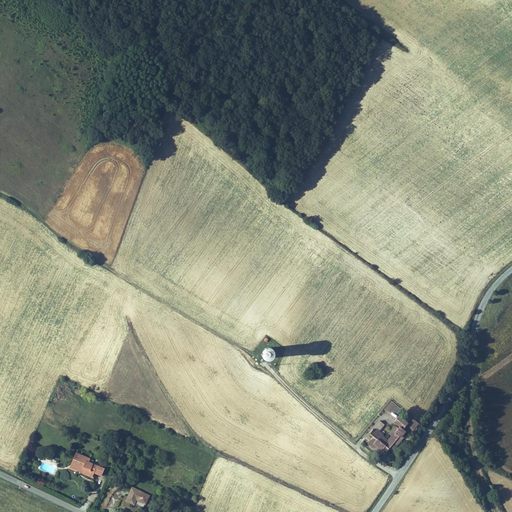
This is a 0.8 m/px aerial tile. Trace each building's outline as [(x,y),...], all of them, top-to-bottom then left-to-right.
[(264,353),(265,355),(266,356),(267,357),(269,357),(270,357),(272,356),(273,355),(273,353),(273,351),(273,350),(271,349),(270,348),(268,348),(267,349),(265,350),(264,351),(264,353)] [(391,437),(388,441),(382,437),(373,429),(369,435),(372,438),(369,442),(384,453),(385,451),(387,453),(394,443),(399,437),(401,438),(403,436),(406,432),(404,430),(405,428),(408,424),(399,417),(394,423),(399,427),(395,431),(391,437)] [(412,433),(419,425),(412,420),(408,424),(405,428),(412,433)] [(380,421),(373,429),(382,437),(384,435),(380,432),(385,425),(380,421)] [(399,437),(394,443),(397,446),(404,437),(403,436),(401,438),(399,437)] [(384,453),(369,442),(367,444),(381,456),(384,453)] [(103,476),(107,469),(91,462),(92,459),(78,453),(73,463),(87,469),(85,474),(94,478),(96,473),(103,476)] [(87,469),(73,463),(71,468),(85,474),(87,469)] [(153,496),(136,488),(130,501),(137,504),(139,500),(149,504),(153,496)]
